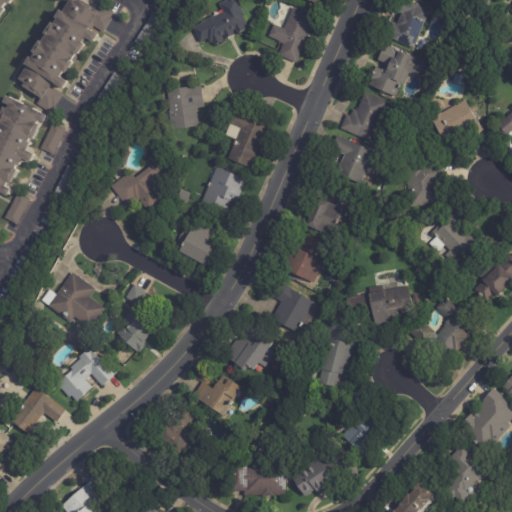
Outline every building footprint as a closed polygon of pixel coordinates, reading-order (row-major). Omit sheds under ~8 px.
[(13,0),(10,5),(7,3),(3,8),(5,10),(0,16),(0,0),(13,0)] [(104,10),(106,8),(117,16),(114,21),(116,23),(107,36),(94,26),(91,31),(99,36),(94,44),(86,39),(83,44),(86,46),(78,56),(77,56),(75,59),(74,58),(71,62),(74,64),(67,75),(64,73),(61,78),(68,83),(63,91),(59,88),(57,91),(66,97),(58,110),(56,109),(52,115),(40,107),(44,102),(25,89),(27,86),(20,81),(29,68),(25,66),(30,58),(32,59),(36,55),(33,53),(40,42),(42,43),(47,36),(45,34),(52,24),(55,26),(59,20),(56,19),(61,11),(64,14),(74,0),(80,4),(82,1),(102,14),(104,10)] [(233,36),(226,40),(224,36),(221,38),(223,42),(214,47),(212,42),(209,44),(207,40),(200,43),(192,29),(206,21),(206,20),(213,16),(214,17),(223,12),(218,5),(226,0),(237,0),(241,7),(240,8),(244,15),(242,16),(247,25),(244,26),(246,30),(237,35),(235,30),(232,32),(233,36)] [(429,11),(413,48),(384,35),(390,21),(396,23),(400,14),(391,10),(395,0),(407,0),(418,5),(418,6),(429,11)] [(307,34),(306,36),(308,36),(295,63),(278,55),(283,44),(278,42),(279,41),(268,36),(273,24),(283,28),(293,7),(315,17),(307,34)] [(134,41),(151,15),(160,20),(142,47),(134,41)] [(391,47),(426,64),(419,78),(408,73),(406,77),(409,78),(405,87),(401,86),(395,97),(369,85),(372,79),(370,78),(372,73),(371,73),(372,70),(373,71),(375,66),(381,69),(383,65),(376,62),(384,44),(391,47)] [(122,79),(105,105),(96,100),(114,73),(122,79)] [(202,89),(204,107),(196,108),(198,126),(171,129),(166,89),(201,85),(202,89)] [(341,127),(346,114),(350,116),(353,109),(356,111),(364,93),(387,103),(370,142),(340,129),(341,127)] [(18,102),(48,116),(45,123),(39,120),(37,125),(40,126),(33,140),(30,139),(29,142),(31,144),(27,151),(35,155),(31,163),(23,159),(20,167),(17,166),(15,170),(18,171),(11,185),(8,184),(6,188),(11,191),(8,197),(0,193),(0,116),(4,108),(8,110),(10,106),(4,103),(7,96),(18,102)] [(435,105),(436,98),(443,100),(442,107),(435,105)] [(481,131),(472,136),(469,130),(445,143),(431,119),(433,118),(433,117),(440,113),(441,113),(465,99),(470,108),(475,105),(478,110),(473,113),(483,130),(481,131)] [(511,130),(505,137),(495,127),(511,111),(511,130)] [(259,123),(269,128),(263,140),(262,140),(255,157),(256,157),(251,169),(228,159),(234,145),(233,144),(234,141),(236,142),(236,140),(226,136),(230,124),(234,113),(259,123)] [(52,155),(39,148),(52,123),(65,130),(52,155)] [(339,166),(344,155),(331,149),(337,135),(378,153),(371,170),(367,168),(360,184),(336,173),(339,166)] [(130,153),(125,165),(122,163),(126,152),(130,153)] [(164,204),(155,211),(152,208),(148,211),(139,200),(136,202),(134,199),(125,206),(109,185),(112,183),(113,184),(129,172),(134,179),(148,168),(144,161),(154,153),(169,173),(152,186),(165,204),(164,204)] [(437,168),(438,177),(435,178),(437,195),(441,194),(442,203),(410,207),(405,167),(424,164),(424,166),(436,165),(437,168)] [(67,166),(76,170),(62,199),(53,194),(67,166)] [(216,167),(246,180),(236,203),(231,201),(225,215),(200,204),(212,178),(205,175),(209,166),(215,168),(216,167)] [(16,225),(4,218),(18,193),(30,200),(16,225)] [(348,213),(344,223),(338,220),(336,224),(335,224),(333,228),(330,226),(327,233),(319,229),(318,231),(305,225),(316,197),(335,205),(340,194),(354,200),(348,213)] [(175,204),(179,211),(174,213),(171,207),(175,204)] [(456,210),(467,222),(460,228),(465,233),(469,230),(481,242),(454,266),(445,256),(450,251),(445,246),(437,253),(429,244),(437,236),(434,233),(445,223),(443,221),(456,210)] [(205,266),(180,252),(181,250),(176,248),(185,231),(191,234),(194,228),(196,229),(200,223),(215,231),(208,243),(213,246),(211,249),(214,251),(205,266)] [(326,263),(324,267),(325,267),(324,271),(322,270),(320,274),(318,273),(313,283),(280,267),(286,255),(294,258),(306,234),(331,246),(324,261),(326,263)] [(511,257),(511,280),(502,290),(502,291),(497,296),(495,294),(486,302),(481,297),(478,294),(475,290),(483,282),(481,280),(482,280),(479,276),(495,261),(500,266),(511,256),(511,257)] [(91,287),(95,290),(88,299),(104,310),(89,330),(74,319),(71,324),(48,307),(72,273),(91,287)] [(271,319),(281,302),(268,295),(276,281),(314,303),(319,307),(308,327),(303,324),(301,328),(300,327),(296,333),(271,319)] [(145,340),(142,343),(145,345),(136,354),(116,333),(123,326),(125,328),(128,325),(123,321),(127,316),(133,303),(126,298),(134,285),(146,293),(138,306),(131,319),(132,321),(140,313),(158,331),(150,338),(149,336),(145,340)] [(393,316),(389,317),(391,324),(374,327),(371,308),(367,309),(369,319),(357,321),(356,315),(349,316),(346,299),(368,294),(368,293),(408,286),(413,312),(402,314),(401,310),(398,311),(399,315),(393,316)] [(465,343),(460,348),(457,345),(446,357),(430,344),(431,343),(429,341),(424,346),(409,332),(420,319),(436,333),(435,334),(437,336),(444,327),(443,327),(445,325),(445,323),(448,319),(436,309),(445,299),(476,326),(468,335),(470,337),(465,343)] [(353,330),(352,337),(354,337),(353,341),(356,341),(349,371),(346,370),(345,376),(338,374),(334,388),(318,384),(321,370),(318,369),(325,342),(326,343),(331,323),(341,325),(341,327),(353,330)] [(264,368),(258,363),(253,370),(249,367),(248,369),(247,368),(244,371),(224,356),(237,339),(240,341),(250,327),(272,344),(268,349),(275,354),(264,368)] [(94,353),(114,375),(101,387),(91,374),(85,380),(92,388),(74,404),(56,384),(72,370),(70,368),(80,360),(78,358),(89,348),(94,353)] [(240,388),(233,398),(234,399),(232,402),(233,403),(231,406),(230,406),(224,415),(223,414),(222,416),(195,397),(194,394),(202,382),(212,389),(218,381),(218,382),(223,375),(240,388)] [(511,376),(502,387),(511,397),(511,376)] [(37,389),(65,411),(56,423),(43,413),(35,424),(37,426),(31,435),(28,433),(27,434),(10,421),(35,388),(37,389)] [(511,404),(511,419),(508,424),(511,426),(487,454),(476,444),(476,445),(473,443),(473,442),(457,428),(471,413),(474,415),(477,412),(478,413),(480,410),(479,408),(481,405),(483,402),(482,401),(493,388),(511,404)] [(361,406),(353,410),(346,397),(359,391),(366,404),(361,406)] [(157,438),(165,426),(166,427),(182,404),(197,414),(187,429),(195,435),(185,450),(182,448),(179,453),(157,438)] [(373,420),(385,431),(363,455),(361,453),(358,455),(356,453),(358,451),(341,436),(354,422),(357,424),(360,421),(364,425),(371,418),(373,420)] [(0,431),(14,444),(0,459),(7,465),(0,473),(0,431)] [(485,469),(466,492),(469,495),(461,504),(455,498),(452,500),(430,481),(457,450),(458,451),(462,446),(472,455),(471,457),(485,469)] [(332,479),(329,481),(331,485),(317,494),(314,491),(305,497),(290,476),(318,458),(322,464),(337,454),(347,469),(332,479)] [(286,496),(272,496),(272,497),(254,497),(254,495),(245,495),(245,492),(229,492),(229,464),(287,465),(286,496)] [(97,499),(89,506),(94,511),(65,511),(61,507),(96,478),(104,488),(96,495),(98,498),(97,499)] [(432,496),(428,501),(431,503),(423,511),(391,511),(392,511),(394,511),(399,506),(398,505),(407,495),(408,495),(413,490),(412,489),(418,483),(432,496)] [(154,509),(157,511),(135,511),(143,501),(154,509)]
